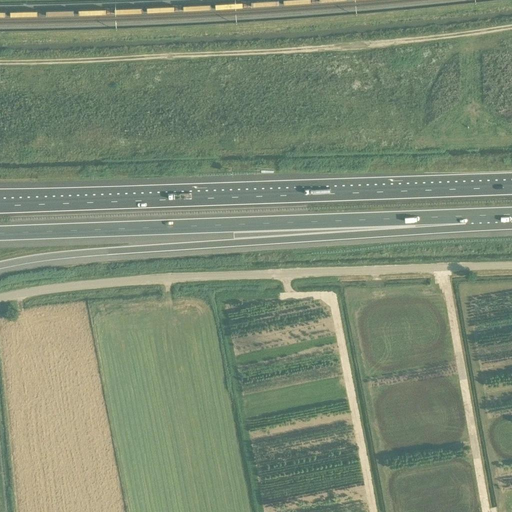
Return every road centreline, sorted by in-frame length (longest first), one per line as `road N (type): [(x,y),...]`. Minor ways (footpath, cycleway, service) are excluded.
road 1 (unclassified): [(0,299),(114,281),(511,265)]
road 2 (track): [(511,27),(359,45),(0,62)]
road 3 (motorway): [(511,186),(4,205)]
road 4 (motorway): [(0,268),(465,215)]
road 5 (motorway): [(0,233),(465,215)]
